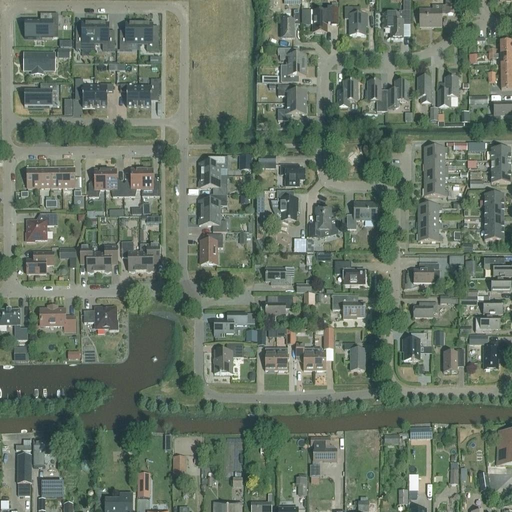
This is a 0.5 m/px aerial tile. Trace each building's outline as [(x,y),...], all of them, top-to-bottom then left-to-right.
[(273,0),(263,0),(263,8),(274,9),(273,0)] [(419,11),(419,27),(432,27),(432,29),(441,29),(441,16),(455,16),(455,2),(445,2),(445,7),(432,7),(432,11),(419,11)] [(337,26),(337,10),(327,10),(327,13),(313,13),(313,14),(314,14),(314,22),(313,23),(313,26),(314,27),(315,34),(325,34),(325,26),(327,26),(337,26)] [(281,21),(281,40),(293,40),(293,26),(299,26),(299,12),(293,12),(293,21),(281,21)] [(398,13),(398,15),(384,15),(384,30),(391,30),(391,40),(403,40),(403,27),(410,27),(410,13),(398,13)] [(24,23),(25,23),(25,39),(24,39),(24,40),(53,40),(52,40),(52,28),(58,28),(58,16),(40,16),(40,23),(24,23)] [(367,24),(367,16),(359,16),(349,16),(349,21),(349,37),(356,37),(357,37),(365,37),(365,24),(367,24)] [(203,18),(203,30),(227,30),(227,18),(203,18)] [(82,38),(76,38),(75,52),(95,52),(95,46),(95,25),(82,24),(82,28),(82,38)] [(108,38),(108,25),(95,25),(95,46),(102,46),(102,52),(114,52),(114,38),(108,38)] [(120,52),(132,52),(132,46),(139,46),(139,25),(126,25),(126,38),(120,38),(120,52)] [(139,25),(139,46),(146,46),(146,52),(158,52),(158,38),(152,38),(152,25),(139,25)] [(203,30),(203,42),(227,42),(227,30),(203,30)] [(511,45),(500,46),(500,57),(511,56),(511,45)] [(286,67),(306,68),(306,57),(293,57),(293,49),(277,49),(277,57),(280,57),(279,61),(286,61),(286,67)] [(42,76),(42,73),(54,73),(54,56),(24,56),(24,73),(33,73),(33,76),(42,76)] [(203,56),(203,68),(227,68),(227,56),(203,56)] [(496,57),(489,57),(489,62),(500,62),(501,68),(511,68),(511,56),(500,57),(496,57)] [(286,67),(286,73),(281,73),(281,84),(293,84),(293,78),(306,78),(306,68),(286,67)] [(203,68),(203,80),(227,80),(227,68),(203,68)] [(511,68),(501,68),(501,80),(511,80),(511,68)] [(432,93),(430,93),(430,80),(417,80),(417,100),(421,100),(420,105),(432,105),(432,93)] [(457,100),(458,80),(445,80),(444,94),(437,94),(438,110),(448,110),(448,100),(457,100)] [(511,91),(511,81),(511,80),(501,80),(501,92),(511,91)] [(82,109),(95,109),(95,89),(83,89),(83,81),(75,81),(75,95),(82,95),(82,102),(82,109)] [(151,89),(139,89),(139,109),(151,109),(151,96),(158,96),(158,82),(151,82),(151,89)] [(343,94),(337,94),(337,109),(347,109),(347,103),(357,103),(357,84),(343,84),(343,94)] [(376,103),(376,114),(387,114),(387,97),(380,97),(380,84),(367,84),(367,103),(376,103)] [(394,84),(394,96),(387,96),(387,110),(397,110),(399,107),(399,103),(407,103),(407,84),(394,84)] [(26,108),(53,108),(53,92),(58,92),(58,86),(42,86),(42,92),(26,92),(26,108)] [(95,89),(95,109),(107,109),(107,94),(113,94),(113,87),(100,86),(100,89),(95,89)] [(133,87),(120,87),(120,94),(126,94),(126,109),(139,109),(139,89),(138,89),(133,89),(133,87)] [(286,98),(286,105),(306,105),(306,93),(290,93),(290,87),(278,87),(278,98),(286,98)] [(203,94),(203,106),(227,106),(227,94),(203,94)] [(511,103),(494,105),(495,118),(511,117),(511,103)] [(306,117),(306,105),(286,105),(286,111),(278,111),(278,123),(290,123),(290,117),(306,117)] [(203,106),(203,118),(227,118),(227,106),(203,106)] [(470,124),(469,113),(461,114),(461,124),(470,124)] [(485,145),(467,145),(467,146),(468,153),(485,153),(485,146),(485,145)] [(423,162),(444,162),(444,156),(448,156),(448,150),(424,150),(424,162),(423,162)] [(492,152),(492,164),(511,164),(510,152),(492,152)] [(241,157),(241,167),(252,167),(252,157),(241,157)] [(277,157),(259,157),(259,168),(277,168),(277,157)] [(199,178),(219,178),(220,170),(226,170),(227,159),(213,159),(213,166),(199,166),(198,171),(199,171),(199,178)] [(423,174),(448,174),(448,168),(444,168),(444,162),(423,162),(423,163),(424,163),(424,174),(423,174)] [(511,175),(511,164),(492,164),(492,175),(511,175)] [(285,177),(285,181),(285,188),(299,188),(299,181),(305,181),(305,171),(299,171),(299,167),(281,167),(280,177),(285,177)] [(27,191),(39,190),(39,170),(27,170),(27,191)] [(39,190),(51,190),(50,170),(39,170),(39,190)] [(51,190),(62,190),(62,170),(50,170),(51,190)] [(74,170),(62,170),(62,190),(74,190),(74,170)] [(105,192),(105,170),(100,171),(94,172),(94,186),(88,186),(88,200),(98,199),(100,192),(105,192)] [(105,170),(105,192),(111,192),(112,199),(123,199),(123,186),(116,186),(116,171),(110,171),(110,170),(105,170)] [(123,199),(135,199),(136,191),(142,191),(141,170),(136,170),(136,171),(130,171),(131,185),(123,186),(123,199)] [(142,191),(142,199),(159,198),(159,185),(153,185),(152,171),(147,171),(147,170),(141,170),(142,191)] [(423,186),(444,186),(444,180),(448,180),(448,174),(423,174),(423,175),(424,175),(424,186),(423,186)] [(511,186),(511,175),(492,175),(492,187),(511,186)] [(219,178),(199,178),(199,185),(198,185),(198,190),(212,190),(212,197),(226,197),(226,185),(219,185),(219,178)] [(444,192),(444,186),(423,186),(423,187),(424,187),(424,198),(451,199),(451,194),(448,194),(448,192),(444,192)] [(287,225),(287,224),(287,223),(296,223),(296,210),(297,210),(297,201),(293,201),(293,193),(276,193),(276,204),(271,204),(271,205),(272,205),(272,206),(272,208),(273,210),(273,212),(274,213),(275,215),(280,215),(281,215),(281,223),(282,223),(284,224),(285,224),(287,225)] [(226,197),(212,197),(212,203),(198,203),(198,208),(199,208),(199,215),(219,216),(219,208),(226,208),(226,197)] [(248,206),(248,197),(240,197),(240,207),(248,206)] [(485,208),(504,208),(504,197),(484,197),(485,208)] [(74,201),(74,210),(83,210),(83,201),(74,201)] [(347,217),(347,224),(347,231),(356,231),(356,222),(376,222),(376,207),(363,207),(363,205),(354,205),(354,217),(347,217)] [(417,220),(438,219),(438,213),(442,213),(442,207),(418,207),(418,219),(417,219),(417,220)] [(504,219),(504,208),(485,208),(485,220),(504,219)] [(317,211),(315,211),(315,228),(309,228),(309,239),(320,239),(320,232),(330,232),(330,211),(323,211),(323,209),(317,210),(317,211)] [(219,216),(199,215),(199,222),(198,222),(198,228),(212,228),(212,234),(226,234),(226,223),(219,223),(219,216)] [(26,244),(35,243),(35,242),(46,242),(46,228),(54,228),(53,216),(39,216),(39,223),(27,223),(27,235),(26,235),(26,244)] [(417,232),(438,232),(441,232),(442,226),(438,226),(438,219),(417,220),(417,231),(417,232)] [(485,220),(485,231),(504,231),(504,219),(485,220)] [(504,242),(504,231),(485,231),(485,242),(504,242)] [(438,237),(438,232),(417,232),(417,244),(441,244),(441,238),(438,237)] [(206,243),(200,243),(200,267),(203,267),(220,267),(216,267),(216,250),(222,250),(222,236),(206,236),(206,243)] [(133,244),(121,244),(121,260),(128,260),(128,273),(130,273),(131,274),(133,274),(135,273),(140,273),(140,254),(133,254),(133,244)] [(147,254),(140,254),(140,273),(146,273),(147,274),(150,274),(151,273),(152,273),(152,267),(159,267),(159,260),(159,246),(146,247),(147,254)] [(93,274),(99,274),(98,254),(92,254),(92,248),(87,248),(80,248),(80,261),(80,268),(87,268),(87,274),(88,274),(89,275),(92,275),(93,274)] [(105,254),(98,254),(99,274),(104,274),(106,275),(108,275),(109,274),(111,274),(111,268),(117,268),(117,261),(117,248),(105,248),(105,254)] [(59,251),(60,261),(76,261),(75,250),(59,251)] [(53,267),(53,262),(53,254),(33,255),(33,262),(26,262),(26,276),(46,276),(45,267),(53,267)] [(483,259),(483,270),(483,272),(493,272),(493,278),(511,278),(511,266),(505,266),(504,259),(483,259)] [(475,279),(474,263),(465,263),(465,279),(475,279)] [(343,276),(343,287),(364,287),(364,272),(350,272),(350,264),(334,264),(334,276),(343,276)] [(439,272),(439,265),(420,265),(420,272),(414,272),(414,285),(434,285),(440,285),(440,272),(439,272)] [(65,267),(61,267),(59,270),(59,274),(62,276),(65,276),(68,273),(68,269),(65,267)] [(285,279),(285,271),(265,271),(265,284),(271,284),(271,287),(290,287),(290,279),(285,279)] [(491,281),(492,293),(510,293),(510,281),(491,281)] [(296,287),(296,295),(310,295),(310,287),(296,287)] [(304,296),(304,308),(314,308),(314,296),(304,296)] [(343,321),(356,321),(356,319),(364,319),(364,304),(348,305),(348,297),(332,297),(332,312),(343,312),(343,321)] [(278,298),(278,305),(265,305),(265,321),(277,321),(277,318),(284,318),(284,310),(292,310),(292,298),(278,298)] [(484,304),(484,316),(503,315),(503,303),(484,304)] [(414,319),(434,319),(434,315),(437,315),(437,304),(420,304),(420,308),(414,308),(414,319)] [(96,331),(109,330),(109,332),(117,332),(117,323),(115,323),(115,310),(95,311),(95,313),(83,313),(83,325),(95,325),(96,331)] [(20,328),(20,312),(11,312),(11,311),(6,311),(6,312),(0,311),(0,327),(14,328),(14,343),(27,342),(27,330),(20,331),(20,328)] [(64,335),(74,334),(74,319),(64,319),(64,311),(40,311),(40,328),(64,327),(64,335)] [(246,327),(246,326),(254,326),(254,316),(246,316),(246,315),(227,315),(227,322),(214,322),(214,338),(226,338),(226,335),(233,335),(233,327),(246,327)] [(500,331),(500,319),(475,319),(475,334),(492,334),(492,331),(500,331)] [(286,331),(286,347),(294,347),(294,331),(286,331)] [(332,331),(324,331),(324,337),(324,351),(333,351),(332,337),(332,331)] [(246,344),(256,344),(256,333),(246,333),(246,344)] [(444,348),(444,334),(434,334),(434,348),(444,348)] [(427,335),(410,335),(410,341),(402,341),(402,354),(403,354),(403,363),(419,362),(419,349),(427,349),(427,335)] [(469,337),(469,347),(487,347),(487,337),(469,337)] [(356,345),(344,345),(344,352),(350,352),(350,373),(364,373),(364,352),(356,352),(356,345)] [(226,346),(226,353),(214,353),(214,376),(219,376),(219,377),(221,376),(238,376),(232,376),(232,360),(243,360),(243,346),(226,346)] [(314,373),(314,350),(303,350),(303,346),(295,346),(295,359),(303,359),(303,373),(314,373)] [(28,349),(18,349),(18,364),(28,363),(28,349)] [(498,371),(499,349),(484,349),(484,371),(498,371)] [(321,350),(314,350),(314,373),(325,373),(325,355),(321,355),(321,350)] [(264,373),(276,373),(276,351),(264,351),(264,373)] [(276,351),(276,373),(287,373),(287,351),(276,351)] [(444,374),(457,374),(457,368),(465,368),(465,351),(458,351),(458,354),(444,354),(444,374)] [(432,438),(432,430),(416,430),(416,438),(432,438)] [(511,432),(498,432),(496,467),(511,467),(511,432)] [(398,445),(398,436),(384,437),(384,446),(398,445)] [(337,464),(337,451),(336,451),(332,447),(330,447),(330,439),(310,439),(310,448),(314,448),(313,463),(331,463),(331,464),(337,464)] [(33,443),(33,470),(44,470),(45,456),(52,456),(52,443),(33,443)] [(18,485),(30,485),(30,457),(16,457),(16,485),(18,485)] [(186,458),(173,458),(173,479),(186,480),(186,458)] [(150,499),(150,476),(138,476),(138,499),(150,499)] [(490,491),(487,476),(478,477),(480,493),(490,491)] [(418,493),(418,477),(410,477),(408,477),(408,493),(410,493),(418,493)] [(242,479),(233,479),(232,490),(242,490),(242,479)] [(18,485),(18,498),(30,498),(31,485),(30,485),(18,485)] [(42,486),(42,499),(63,499),(63,486),(42,486)] [(407,505),(407,492),(399,492),(399,506),(407,505)] [(105,501),(104,511),(132,511),(133,496),(119,496),(119,501),(105,501)]
